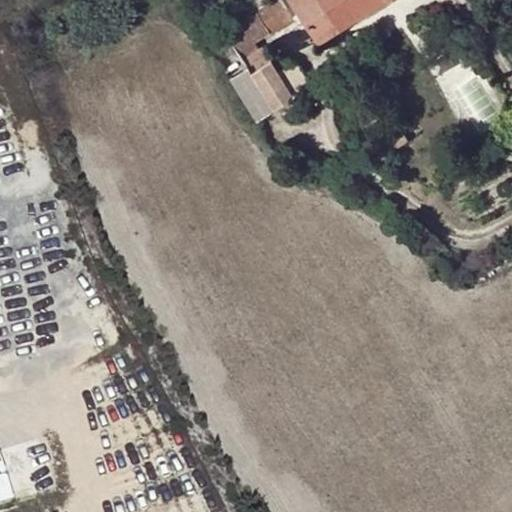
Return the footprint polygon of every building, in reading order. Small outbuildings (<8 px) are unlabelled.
[(273,0),(258,10),(225,31),(236,48),(296,10),(300,16),(317,42),(383,0),(273,0)] [(251,0),(258,10),(273,0),(251,0)] [(296,10),(236,48),(240,54),(300,16),(296,10)] [(294,97),(277,70),(264,49),(244,61),(274,109),(294,97)] [(294,60),(277,70),(294,97),(311,86),(294,60)] [(368,116),(355,126),(364,138),(377,129),(368,116)] [(408,141),(400,128),(385,138),(394,149),(408,141)] [(0,474),(0,500),(13,497),(6,473),(0,474)]
